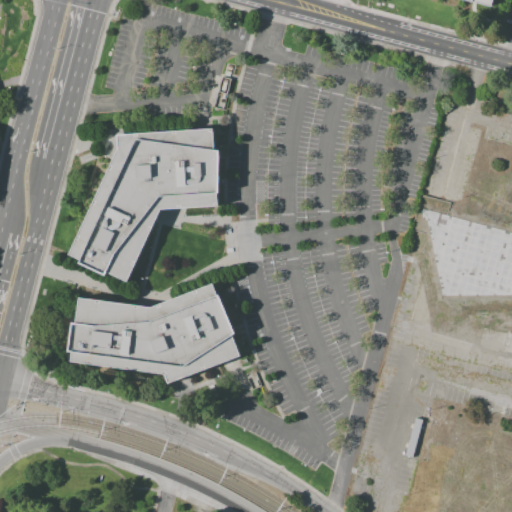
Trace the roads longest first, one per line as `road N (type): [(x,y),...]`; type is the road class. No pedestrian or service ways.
road 1 (secondary): [(220,450),(128,413),(0,378)]
road 2 (primary): [(57,0),(8,214)]
road 3 (primary): [(0,374),(55,165)]
road 4 (secondary): [(85,443),(172,472),(249,511)]
road 5 (primary): [(55,165),(94,0)]
road 6 (tertiary): [(385,31),(511,64)]
road 7 (secondary): [(326,511),(220,450)]
